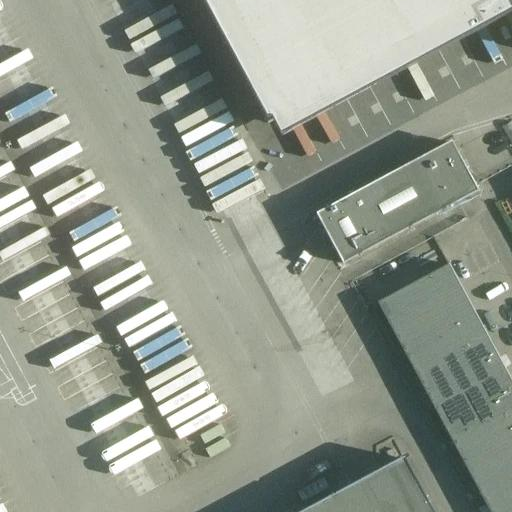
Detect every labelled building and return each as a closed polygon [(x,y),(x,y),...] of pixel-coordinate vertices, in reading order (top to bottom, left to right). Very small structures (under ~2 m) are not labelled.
[(511,0),(200,0),(267,124),(498,0),(503,0),(511,14),(505,18),(511,30),(511,28),(511,0)] [(316,217),(342,265),(477,193),(451,144),(316,217)] [(376,305),(396,341),(468,302),(448,266),(376,305)] [(396,341),(415,376),(487,337),(468,302),(396,341)] [(415,376),(433,411),(505,372),(487,337),(415,376)] [(433,411),(452,447),(511,414),(511,384),(505,372),(433,411)] [(511,414),(452,447),(471,482),(511,459),(511,414)] [(386,454),(389,461),(396,457),(392,450),(386,454)] [(511,459),(471,482),(487,511),(499,511),(511,505),(511,459)] [(431,511),(403,460),(306,511),(431,511)]
